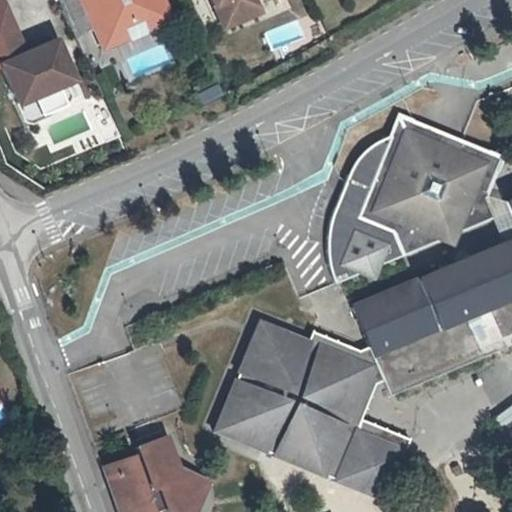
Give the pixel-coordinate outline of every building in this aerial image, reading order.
[(52,35),(24,47),(1,0),(0,0),(0,84),(10,107),(72,79),(52,35)] [(75,0),(99,52),(172,20),(163,0),(75,0)] [(225,3),(235,26),(260,15),(253,0),(210,0),(214,8),(225,3)] [(224,31),(235,26),(225,3),(214,8),(224,31)] [(381,156),(356,217),(389,230),(399,255),(491,216),(482,192),(495,158),(414,122),(396,115),(389,134),(381,156)] [(350,163),(344,173),(355,177),(366,149),(381,156),(389,134),(383,136),(378,138),(372,142),(362,149),(356,155),(350,163)] [(329,284),(399,255),(389,230),(356,217),(381,156),(366,149),(355,177),(344,173),(328,213),(325,222),(323,234),(322,249),(323,261),(326,273),(329,284)] [(511,233),(346,305),(363,347),(377,381),(384,398),(511,344),(511,197),(501,202),(511,229),(511,233)] [(377,381),(363,347),(356,350),(309,330),(306,339),(256,319),(250,332),(209,433),(330,482),(356,420),(371,384),(377,381)] [(356,420),(330,482),(379,502),(405,440),(356,420)] [(100,465),(116,511),(158,511),(160,511),(159,511),(190,511),(206,480),(176,466),(163,433),(126,445),(129,453),(100,465)]
